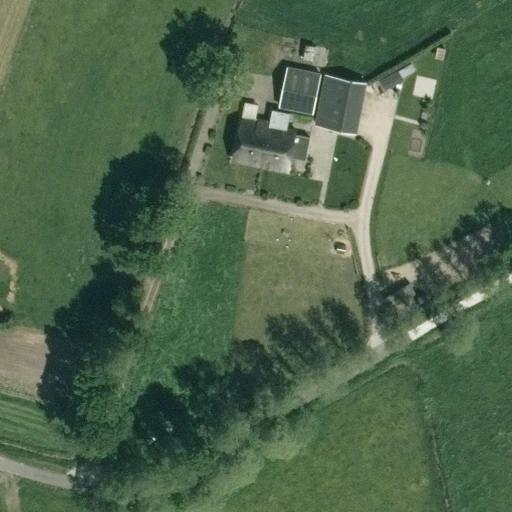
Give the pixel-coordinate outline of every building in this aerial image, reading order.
[(281,107),(312,113),(320,73),(289,67),(281,107)] [(318,125),(341,129),(353,132),(363,82),(348,79),(328,75),(318,125)] [(251,113),(254,101),(240,97),(237,110),(251,113)] [(287,171),(295,129),(286,127),(289,113),(272,109),(269,124),(260,166),(287,171)] [(233,160),(260,166),(269,124),(241,118),(233,160)]
